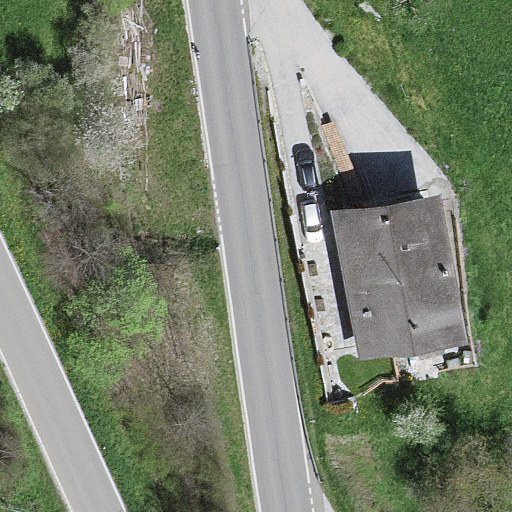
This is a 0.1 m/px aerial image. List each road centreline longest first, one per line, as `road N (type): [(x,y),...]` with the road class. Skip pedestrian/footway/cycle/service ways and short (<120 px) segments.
road 1 (tertiary): [(290,511),(216,0)]
road 2 (tertiary): [(100,511),(0,291)]
